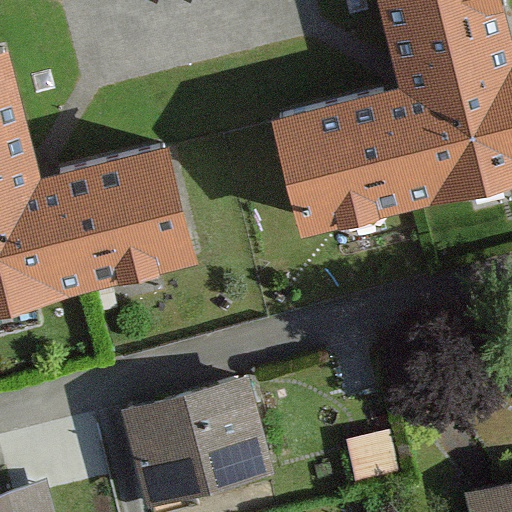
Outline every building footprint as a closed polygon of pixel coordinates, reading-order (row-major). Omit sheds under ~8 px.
[(302,219),(511,168),(511,16),(508,0),(388,0),(404,63),(406,74),(274,106),(277,119),(302,219)] [(170,145),(166,131),(57,158),(40,162),(38,155),(8,35),(0,36),(0,299),(196,251),(170,145)] [(253,361),(124,396),(149,489),(278,454),(253,361)] [(511,511),(511,460),(470,469),(478,511),(511,511)] [(60,511),(49,461),(0,472),(0,511),(60,511)]
